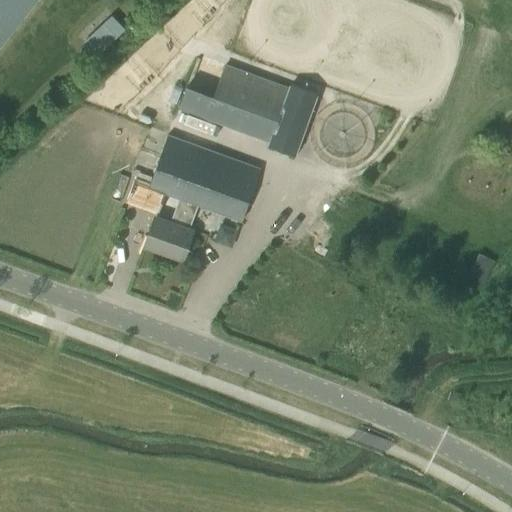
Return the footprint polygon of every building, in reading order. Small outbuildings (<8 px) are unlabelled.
[(0,0),(0,49),(40,0),(0,0)] [(102,25),(83,44),(95,57),(115,38),(102,25)] [(151,61),(143,74),(157,82),(165,70),(151,61)] [(267,145),(295,155),(317,93),(290,83),(288,87),(224,64),(205,118),(269,141),(267,145)] [(144,245),(164,252),(164,250),(182,256),(181,259),(182,259),(192,231),(189,229),(198,204),(241,220),(260,167),(166,134),(150,180),(136,175),(126,202),(157,213),(164,192),(179,198),(170,222),(154,217),(144,245)]
